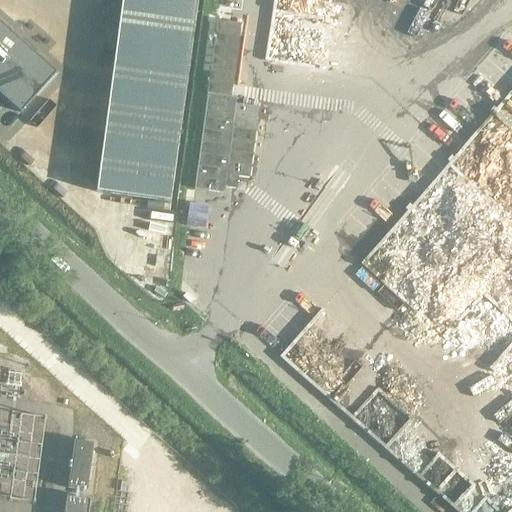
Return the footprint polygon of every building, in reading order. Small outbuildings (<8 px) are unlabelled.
[(122,0),(113,68),(97,193),(169,202),(185,77),(195,0),(122,0)] [(207,94),(194,189),(223,193),(224,188),(238,189),(239,183),(237,183),(237,178),(249,179),(256,131),(259,107),(235,104),(236,98),(231,97),(241,24),(217,21),(207,94)] [(0,23),(0,94),(20,113),(56,74),(0,23)] [(511,88),(487,114),(511,114),(511,88)] [(40,124),(63,124),(63,110),(40,111),(40,124)] [(88,491),(94,444),(74,441),(68,488),(88,491)] [(88,511),(90,499),(67,496),(64,511),(88,511)]
